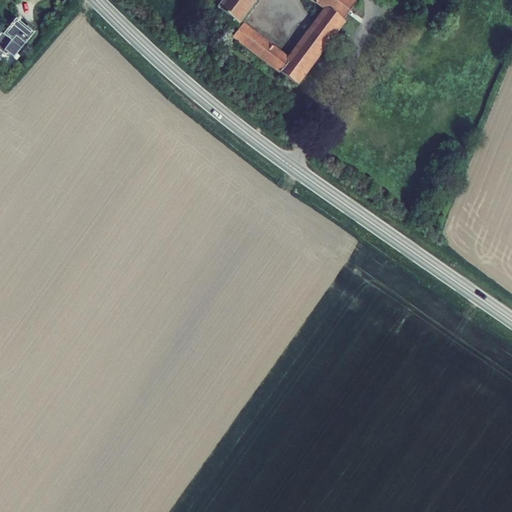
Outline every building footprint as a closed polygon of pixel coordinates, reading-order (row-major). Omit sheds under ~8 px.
[(223,0),(217,9),(239,25),(257,0),(223,0)] [(315,0),(327,9),(318,21),(334,33),(356,3),(351,0),(315,0)] [(6,50),(15,57),(36,32),(28,26),(25,29),(15,21),(4,36),(12,42),(6,50)] [(328,41),(334,33),(318,21),(312,29),(328,41)] [(295,85),(328,41),(312,29),(288,61),(241,26),(232,38),(295,85)] [(0,45),(6,50),(12,42),(4,36),(0,40),(0,45)]
